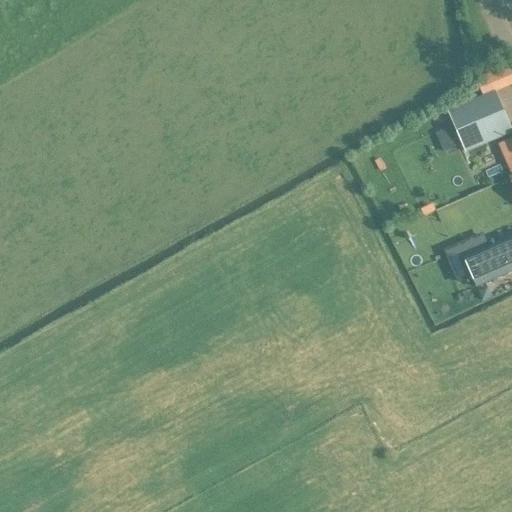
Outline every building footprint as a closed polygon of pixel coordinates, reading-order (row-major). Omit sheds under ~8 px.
[(474,75),(480,93),(511,80),(511,69),(509,62),(474,75)] [(466,151),(511,132),(495,93),(449,112),(466,151)] [(511,137),(510,139),(497,144),(509,170),(511,168),(511,137)] [(450,202),(468,232),(490,219),(472,189),(450,202)] [(511,270),(511,237),(464,258),(476,286),(511,270)]
